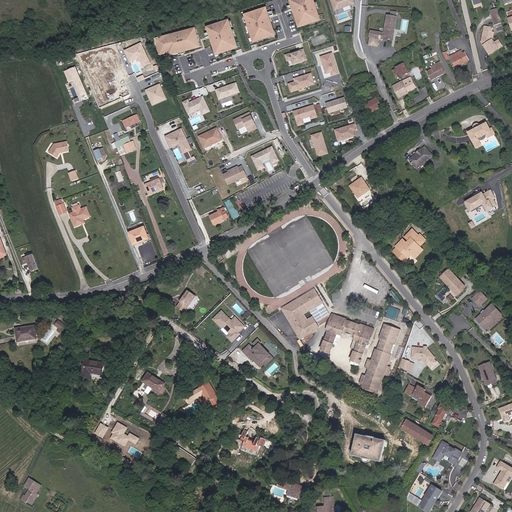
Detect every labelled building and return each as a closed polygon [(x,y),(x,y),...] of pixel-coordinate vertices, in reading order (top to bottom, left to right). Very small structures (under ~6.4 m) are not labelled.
[(318,16),(316,9),(314,3),(313,0),(312,0),(291,0),(290,0),(292,5),(287,6),(288,10),(293,9),(298,22),(300,22),(301,26),(317,21),(316,16),(318,16)] [(331,0),(334,8),(338,6),(339,9),(355,3),(353,0),(331,0)] [(337,15),(353,9),(352,5),(336,11),(337,15)] [(501,19),(498,8),(490,10),(493,21),(501,19)] [(273,31),(268,17),(273,15),(272,11),(267,13),(266,9),(245,15),(246,16),(247,22),(248,25),(250,31),(252,37),(255,37),(256,41),(272,36),(271,31),(273,31)] [(397,17),(387,15),(384,33),(371,31),(370,37),(369,45),(377,46),(379,38),(390,40),(392,30),(394,30),(397,17)] [(235,43),(233,36),(231,31),(230,28),(228,22),(228,21),(208,28),(209,32),(204,34),(206,38),(210,36),(215,50),(217,49),(219,53),(235,48),(233,44),(235,43)] [(494,43),(492,40),(494,33),(492,32),(492,30),(491,28),(484,26),(481,42),(490,55),(498,49),(498,48),(494,43)] [(195,48),(194,45),(199,44),(196,32),(191,34),(190,30),(156,39),(161,57),(178,53),(184,51),(195,48)] [(141,42),(125,50),(131,63),(138,60),(142,68),(151,64),(141,42)] [(292,53),(286,55),(287,61),(292,60),(294,65),(307,60),(304,50),(296,52),(297,53),(292,54),(292,53)] [(455,68),(469,61),(465,52),(463,53),(458,55),(457,53),(450,57),(455,68)] [(339,74),(332,54),(321,57),(323,65),(325,65),(328,74),(331,73),(332,76),(339,74)] [(445,73),(440,62),(431,67),(433,69),(427,72),(431,80),(445,73)] [(408,73),(404,64),(396,68),(400,77),(408,73)] [(86,94),(75,68),(65,72),(69,83),(74,81),(80,96),(86,94)] [(314,84),(311,74),(295,79),(296,82),(289,84),(291,91),(298,89),(298,88),(304,86),(305,87),(314,84)] [(416,88),(412,80),(410,80),(409,78),(402,82),(408,92),(416,88)] [(160,82),(144,89),(151,105),(167,98),(160,82)] [(408,92),(402,82),(393,86),(399,98),(409,93),(408,92)] [(240,93),(236,83),(216,90),(219,100),(240,93)] [(210,111),(203,97),(192,102),(192,103),(190,104),(188,100),(183,103),(189,114),(200,109),(203,114),(210,111)] [(348,108),(345,98),(326,104),(329,114),(348,108)] [(367,115),(381,107),(377,98),(362,106),(367,115)] [(314,106),(294,112),(299,126),(304,124),(303,119),(308,118),(308,117),(309,120),(317,117),(314,106)] [(249,113),(234,120),(238,129),(246,125),(249,132),(257,129),(249,113)] [(127,127),(139,122),(136,115),(124,120),(127,127)] [(473,130),(481,126),(481,125),(486,122),(486,121),(479,125),(478,124),(476,124),(474,125),(474,126),(473,128),(467,131),(468,132),(473,129),(473,130)] [(495,134),(492,128),(490,129),(486,122),(481,125),(481,126),(473,130),(473,129),(468,132),(476,148),(481,145),(478,139),(486,134),(488,138),(495,134)] [(355,136),(353,131),(356,130),(354,125),(335,131),(338,141),(355,136)] [(222,140),(218,132),(217,133),(215,129),(199,137),(204,149),(222,140)] [(182,130),(166,137),(171,148),(179,144),(183,154),(191,150),(182,130)] [(328,154),(322,133),(312,136),(318,155),(321,156),(328,154)] [(124,145),(131,142),(129,137),(114,143),(117,148),(124,145)] [(69,151),(67,142),(55,144),(49,153),(57,158),(60,153),(69,151)] [(136,149),(133,142),(131,142),(124,145),(127,153),(136,149)] [(279,161),(272,147),(266,150),(267,151),(264,152),(264,151),(252,157),(258,170),(264,168),(261,161),(270,157),(273,164),(279,161)] [(417,169),(432,156),(425,147),(421,150),(421,154),(417,154),(410,160),(411,161),(411,162),(412,164),(413,164),(417,169)] [(99,150),(94,152),(98,160),(102,158),(104,161),(106,156),(103,148),(99,150)] [(228,186),(243,178),(238,168),(238,167),(234,169),(235,170),(228,173),(223,175),(228,186)] [(247,177),(242,167),(238,168),(243,178),(247,177)] [(78,179),(76,172),(70,174),(72,181),(78,179)] [(163,189),(158,177),(151,180),(152,182),(145,185),(149,194),(163,189)] [(370,190),(362,178),(350,186),(358,198),(370,190)] [(496,206),(492,199),(494,198),(490,191),(483,195),(482,194),(480,194),(479,191),(474,194),(475,197),(464,203),(467,209),(469,208),(471,210),(483,203),(487,211),(494,206),(496,206)] [(67,213),(64,204),(56,207),(60,215),(67,213)] [(91,217),(86,207),(81,209),(79,206),(73,208),(74,212),(70,214),(75,227),(81,225),(80,221),(83,220),(91,217)] [(494,213),(493,211),(496,210),(494,206),(487,211),(490,215),(494,213)] [(229,218),(224,208),(218,210),(219,212),(210,216),(214,225),(225,220),(224,220),(229,218)] [(149,239),(144,227),(129,233),(134,245),(149,239)] [(413,257),(422,249),(420,247),(426,240),(422,236),(419,239),(418,238),(421,235),(420,234),(419,236),(416,233),(413,237),(409,233),(405,237),(410,242),(408,244),(403,239),(396,247),(397,248),(393,251),(404,262),(408,258),(405,256),(408,252),(411,255),(413,257)] [(415,259),(423,250),(422,249),(413,257),(415,259)] [(39,269),(34,255),(23,259),(24,264),(28,263),(31,271),(39,269)] [(207,270),(200,263),(195,268),(202,275),(207,270)] [(466,286),(450,268),(442,276),(458,294),(466,286)] [(322,302),(313,289),(308,293),(316,306),(322,302)] [(184,313),(196,296),(187,290),(179,301),(180,302),(177,307),(184,313)] [(479,306),(487,299),(480,292),(479,293),(474,298),(473,299),(479,306)] [(303,314),(316,306),(308,293),(282,309),(301,339),(319,327),(312,317),(307,320),(303,314)] [(484,329),(501,314),(492,305),(476,319),(484,329)] [(231,321),(222,311),(214,319),(222,327),(223,326),(231,334),(228,336),(233,341),(239,335),(237,333),(238,332),(244,326),(238,320),(234,324),(231,321)] [(374,329),(360,324),(360,325),(346,320),(347,319),(332,314),(327,329),(329,330),(322,349),(329,352),(330,352),(333,344),(337,333),(341,334),(342,334),(343,332),(355,337),(354,339),(359,341),(355,352),(355,351),(352,360),(360,363),(361,360),(362,361),(363,359),(361,359),(363,354),(367,343),(369,344),(374,329)] [(487,332),(504,317),(501,314),(484,329),(487,332)] [(64,328),(57,322),(55,325),(59,329),(58,331),(61,333),(64,328)] [(388,367),(392,355),(390,354),(394,344),(396,345),(401,330),(384,324),(379,339),(381,340),(377,350),(375,349),(371,361),(368,368),(365,376),(383,382),(385,375),(388,367)] [(37,339),(35,326),(16,329),(18,342),(37,339)] [(337,345),(341,334),(337,333),(333,344),(337,345)] [(355,352),(359,341),(354,339),(350,350),(355,351),(355,352)] [(250,359),(251,358),(260,367),(264,363),(262,362),(270,355),(259,344),(261,343),(257,340),(253,344),(256,347),(253,350),(249,345),(243,351),(250,359)] [(365,360),(371,345),(369,344),(367,343),(363,354),(361,359),(363,359),(365,360)] [(435,358),(428,349),(424,348),(413,347),(412,358),(422,359),(427,365),(435,358)] [(272,357),(270,355),(262,362),(264,363),(264,364),(272,357)] [(103,375),(105,363),(86,360),(86,359),(77,357),(75,366),(85,367),(85,371),(84,377),(90,378),(91,373),(103,375)] [(408,370),(410,363),(410,362),(404,360),(401,367),(408,370)] [(498,381),(490,362),(479,367),(487,386),(498,381)] [(165,384),(148,373),(143,381),(160,392),(165,384)] [(383,382),(365,376),(363,384),(361,388),(378,394),(380,390),(383,382)] [(221,403),(209,383),(185,397),(189,403),(202,395),(207,402),(210,400),(211,402),(214,407),(221,403)] [(432,397),(424,393),(426,390),(418,386),(416,389),(412,387),(408,394),(413,397),(413,395),(420,399),(418,403),(426,407),(432,397)] [(140,399),(144,392),(137,388),(133,395),(140,399)] [(441,422),(446,412),(449,414),(450,410),(454,412),(456,409),(446,404),(445,406),(442,404),(436,414),(438,415),(433,423),(441,428),(443,423),(441,422)] [(511,404),(500,409),(505,422),(510,420),(508,416),(511,414),(511,404)] [(162,427),(168,416),(163,413),(157,424),(162,427)] [(434,436),(408,420),(407,421),(405,419),(400,426),(403,428),(402,429),(429,445),(434,436)] [(127,427),(117,422),(111,433),(112,433),(109,438),(124,447),(128,440),(136,445),(140,438),(130,432),(128,435),(124,433),(127,427)] [(108,427),(100,423),(94,433),(103,438),(108,427)] [(263,446),(266,438),(261,436),(260,439),(259,438),(260,437),(257,436),(255,441),(249,439),(249,437),(246,436),(248,432),(244,430),(242,435),(240,434),(238,439),(244,441),(243,445),(258,450),(260,445),(263,446)] [(382,462),(387,440),(357,434),(352,456),(362,458),(363,459),(363,460),(364,461),(366,462),(368,463),(369,462),(372,460),(382,462)] [(462,453),(457,449),(456,450),(448,446),(449,445),(443,442),(434,458),(440,461),(444,454),(452,459),(450,461),(456,464),(459,459),(457,458),(458,456),(460,457),(462,453)] [(186,455),(179,450),(176,456),(179,458),(182,455),(185,457),(186,455)] [(195,461),(186,455),(185,457),(182,455),(179,458),(176,456),(169,466),(177,472),(184,462),(191,467),(195,461)] [(502,488),(510,475),(511,472),(511,468),(502,462),(498,468),(503,471),(495,484),(502,488)] [(293,483),(293,480),(283,477),(280,487),(289,489),(287,493),(289,494),(288,497),(298,500),(303,486),(295,484),(293,483)] [(30,489),(34,481),(29,479),(25,486),(30,489)] [(30,505),(41,486),(34,481),(30,489),(26,496),(24,495),(21,500),(30,505)] [(428,511),(430,511),(443,491),(433,485),(423,501),(419,506),(428,511)] [(419,506),(423,501),(410,492),(409,495),(408,499),(419,506)] [(339,511),(335,509),(333,497),(325,498),(326,507),(324,507),(324,511),(339,511)] [(471,511),(483,511),(489,504),(480,498),(471,511)]
